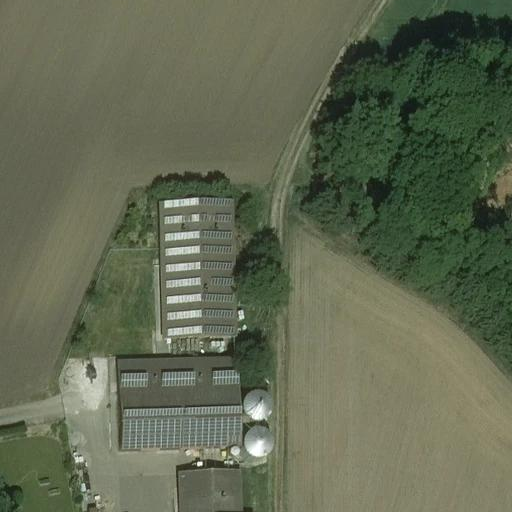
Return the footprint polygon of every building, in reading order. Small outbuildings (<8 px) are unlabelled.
[(163,341),(232,339),(228,206),(159,208),(163,341)] [(116,367),(118,454),(236,450),(233,363),(116,367)] [(250,395),(249,421),(276,421),(276,395),(250,395)] [(273,458),(276,436),(253,433),(249,455),(273,458)] [(237,511),(236,475),(178,476),(179,511),(237,511)]
